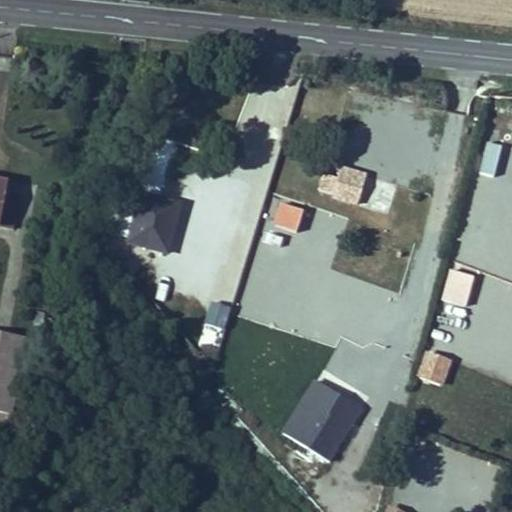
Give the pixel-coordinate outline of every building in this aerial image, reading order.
[(340,165),(337,175),(322,172),(317,195),(359,204),(367,171),(340,165)] [(387,214),(396,183),(371,175),(361,206),(387,214)] [(168,197),(142,190),(129,238),(166,248),(170,232),(159,229),(168,197)] [(8,200),(2,226),(13,229),(19,202),(8,200)] [(299,230),(302,208),(281,205),(277,226),(299,230)] [(362,252),(354,283),(385,291),(393,260),(362,252)] [(463,267),(493,268),(493,253),(464,252),(463,267)] [(294,254),(290,282),(304,284),(308,256),(294,254)] [(302,309),(333,321),(344,292),(313,280),(302,309)] [(213,300),(205,324),(224,330),(232,306),(213,300)] [(442,387),(451,358),(424,350),(415,378),(442,387)] [(238,404),(225,389),(217,396),(231,411),(238,404)] [(327,461),(343,435),(348,426),(350,427),(361,409),(340,397),(329,414),(331,415),(328,419),(314,411),(302,429),(317,438),(310,450),(327,461)] [(357,431),(350,427),(348,426),(343,435),(352,441),(357,431)] [(406,478),(404,494),(424,496),(425,479),(406,478)] [(360,511),(331,486),(315,505),(322,511),(360,511)]
